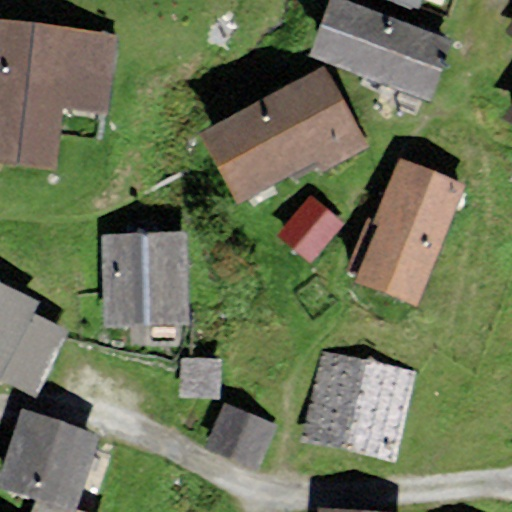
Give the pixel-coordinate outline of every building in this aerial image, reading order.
[(452,39),(347,0),(328,0),(307,55),(429,100),(452,39)] [(394,0),(418,9),(421,0),(394,0)] [(116,33),(0,18),(0,163),(54,170),(62,107),(106,113),(116,33)] [(511,126),(511,20),(505,31),(511,36),(511,105),(502,120),(511,126)] [(368,148),(323,66),(199,133),(236,202),(315,160),(322,173),(368,148)] [(415,305),(463,183),(403,159),(397,157),(371,221),(378,224),(355,282),(415,305)] [(308,262),(342,223),(310,195),(277,234),(308,262)] [(187,324),(183,231),(102,234),(105,326),(187,324)] [(38,300),(0,282),(0,380),(1,378),(32,313),(38,300)] [(65,329),(32,313),(1,378),(34,393),(65,329)] [(395,463),(414,371),(319,351),(300,443),(395,463)] [(222,397),(222,356),(179,356),(180,397),(222,397)] [(276,427),(223,403),(204,447),(257,470),(276,427)] [(100,434),(21,410),(0,468),(0,473),(1,474),(0,475),(0,486),(35,499),(74,511),(75,511),(77,508),(100,434)] [(91,511),(77,508),(75,511),(74,511),(35,499),(30,511),(91,511)]
